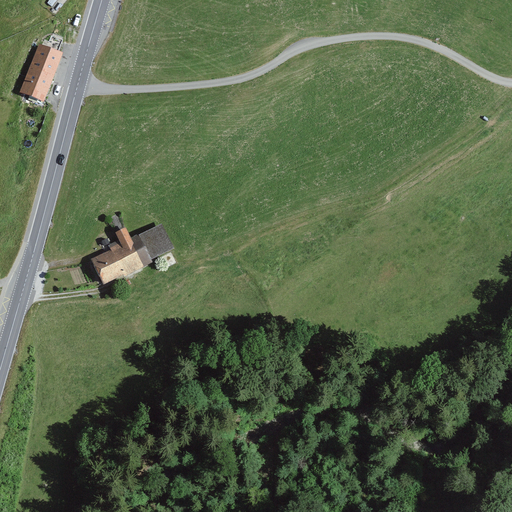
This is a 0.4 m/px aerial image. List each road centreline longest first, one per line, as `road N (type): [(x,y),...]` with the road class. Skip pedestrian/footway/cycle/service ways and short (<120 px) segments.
road 1 (residential): [(78,83),(119,89),(221,81),(310,43),(360,35),(416,39),(511,82)]
road 2 (primary): [(78,83),(0,365)]
